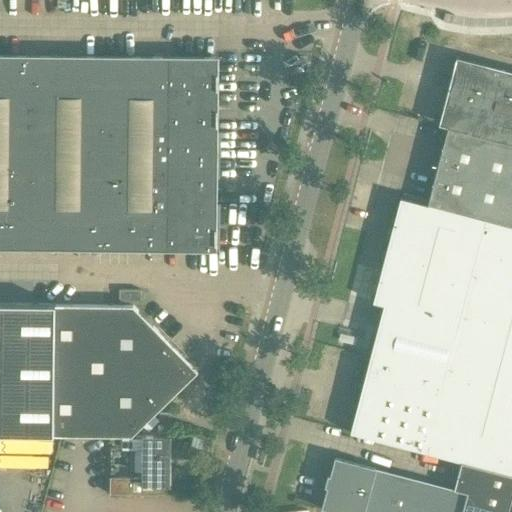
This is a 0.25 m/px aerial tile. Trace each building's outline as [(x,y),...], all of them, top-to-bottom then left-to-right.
[(0,54),(0,247),(217,250),(218,57),(0,54)] [(511,143),(511,70),(457,56),(439,124),(448,127),(511,143)] [(511,226),(511,143),(448,127),(427,204),(511,226)] [(511,226),(427,204),(401,197),(373,301),(384,304),(511,337),(511,226)] [(143,290),(121,290),(121,302),(143,302),(143,290)] [(0,303),(0,433),(55,434),(57,303),(0,303)] [(57,303),(55,434),(132,435),(198,370),(133,304),(57,303)] [(511,337),(384,304),(350,432),(461,461),(511,473),(511,337)] [(171,424),(171,423),(171,413),(160,413),(160,424),(171,424)] [(171,435),(143,435),(142,476),(113,476),(113,492),(173,492),(173,461),(171,461),(171,435)] [(508,511),(511,498),(511,473),(461,461),(454,488),(336,457),(323,507),(341,511),(508,511)]
